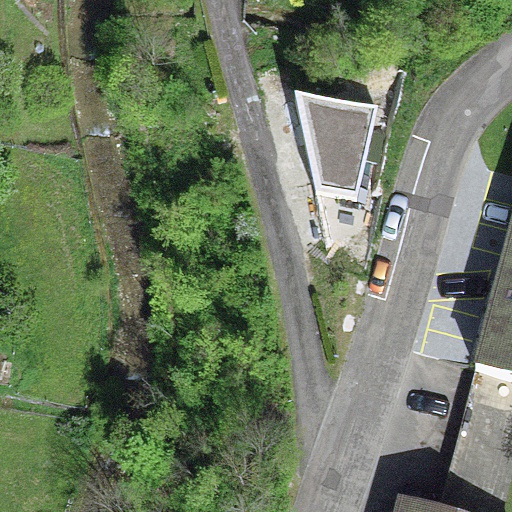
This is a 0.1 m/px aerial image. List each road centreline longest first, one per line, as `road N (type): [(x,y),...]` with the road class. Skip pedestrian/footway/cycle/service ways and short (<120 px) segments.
road 1 (residential): [(219,0),(321,415),(347,437)]
road 2 (residential): [(511,71),(470,97),(436,147),(347,437)]
